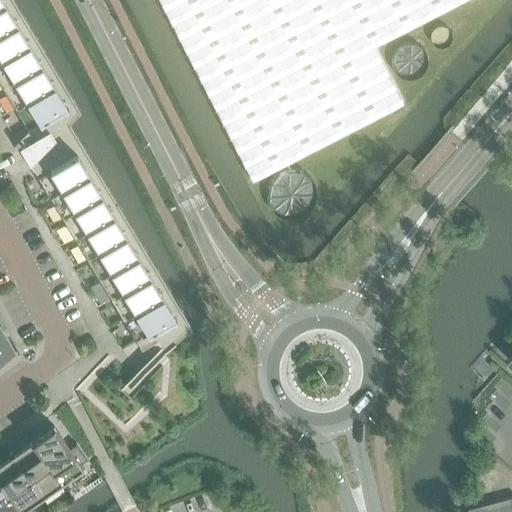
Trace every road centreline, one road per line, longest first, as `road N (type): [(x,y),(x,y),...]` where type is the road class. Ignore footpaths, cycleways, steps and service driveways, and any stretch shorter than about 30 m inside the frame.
road 1 (secondary): [(219,255),(88,0)]
road 2 (residential): [(0,230),(56,347),(50,361),(0,397)]
road 3 (secondary): [(421,215),(511,106)]
road 4 (secondary): [(360,334),(408,257),(421,215)]
road 5 (secondary): [(421,215),(388,242),(338,319)]
